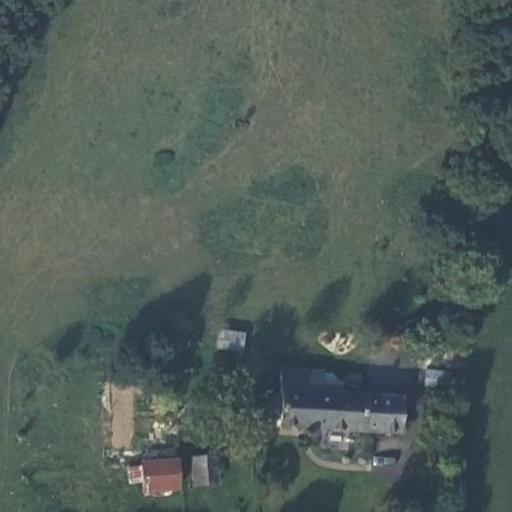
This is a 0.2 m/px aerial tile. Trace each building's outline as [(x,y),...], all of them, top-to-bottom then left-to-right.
[(219,328),(216,348),(243,351),(246,331),(219,328)] [(277,428),(400,436),(400,398),(339,395),(339,386),(330,377),(279,374),(279,399),(265,398),(264,421),(277,421),(277,428)] [(133,384),(114,383),(111,447),(130,448),(133,384)] [(217,491),(218,463),(195,462),(194,490),(217,491)] [(180,493),(179,463),(141,465),(141,469),(142,484),(142,494),(180,493)] [(142,484),(141,469),(130,469),(131,485),(142,484)]
